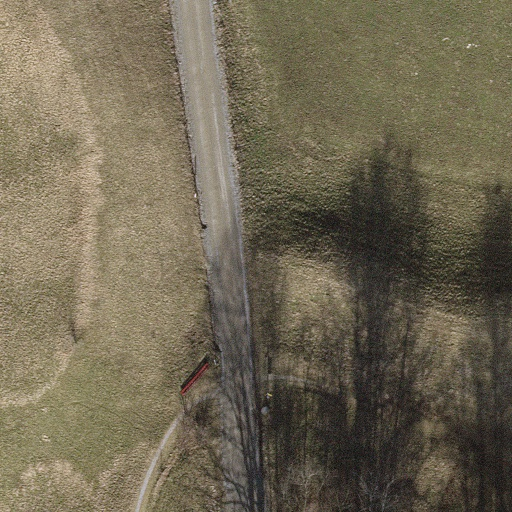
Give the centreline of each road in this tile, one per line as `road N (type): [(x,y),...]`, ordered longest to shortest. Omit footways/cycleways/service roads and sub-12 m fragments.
road 1 (track): [(192,0),(239,389)]
road 2 (track): [(239,389),(252,511)]
